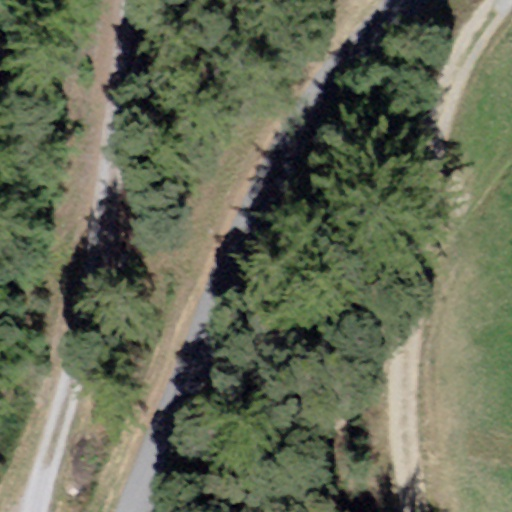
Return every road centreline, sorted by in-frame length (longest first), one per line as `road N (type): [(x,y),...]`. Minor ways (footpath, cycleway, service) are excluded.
road 1 (unclassified): [(160,511),(269,245),(438,0)]
road 2 (track): [(50,511),(131,223),(160,0)]
road 3 (track): [(427,270),(461,60),(502,0)]
road 4 (track): [(435,511),(422,487),(427,270)]
